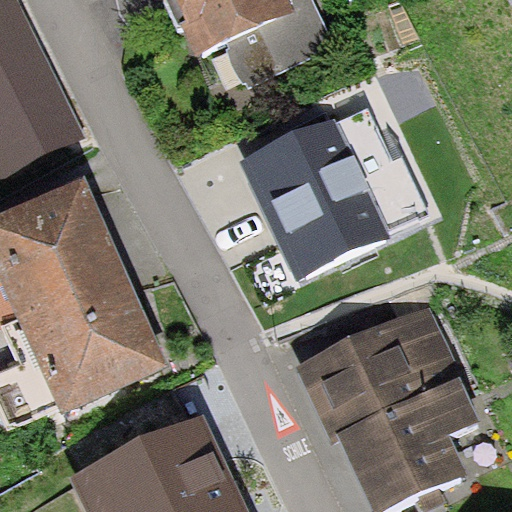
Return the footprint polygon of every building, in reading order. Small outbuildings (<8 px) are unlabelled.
[(15,0),(0,0),(0,188),(88,145),(15,0)] [(240,76),(250,88),(336,48),(313,0),(171,0),(198,58),(229,44),(232,59),(240,76)] [(372,108),(245,168),(299,282),(432,219),(402,157),(397,160),(372,108)] [(0,321),(21,367),(0,376),(0,410),(12,436),(54,416),(60,428),(175,375),(86,181),(0,220),(0,321)] [(432,307),(298,369),(334,447),(343,443),(375,511),(400,511),(426,500),(472,479),(453,440),(483,426),(464,385),(468,383),(432,307)] [(242,511),(202,427),(74,487),(86,511),(242,511)]
